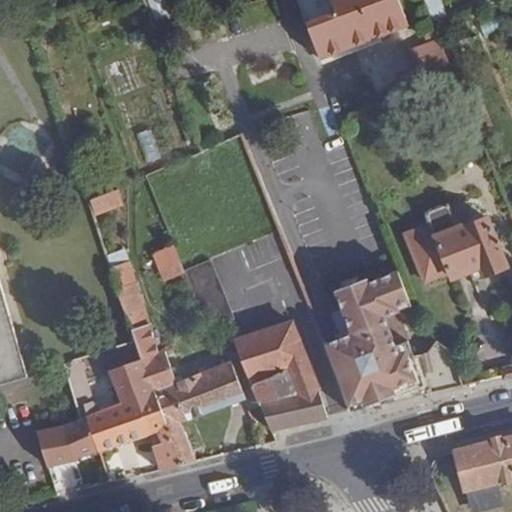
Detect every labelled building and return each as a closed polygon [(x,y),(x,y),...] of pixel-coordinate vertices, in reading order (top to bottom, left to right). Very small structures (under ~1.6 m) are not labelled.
[(331,0),(297,0),(306,22),(335,11),(331,0)] [(306,22),(320,59),(380,36),(377,28),(406,17),(399,0),(331,0),(335,11),(306,22)] [(380,36),(320,59),(323,65),(383,42),(380,36)] [(118,191),(92,201),(96,214),(123,204),(118,191)] [(455,203),(442,208),(450,227),(458,224),(460,228),(465,226),(455,203)] [(403,235),(420,276),(446,265),(450,275),(452,279),(480,268),(484,277),(508,267),(487,217),(465,226),(460,228),(458,224),(450,227),(442,208),(423,216),(427,225),(403,235)] [(161,284),(183,276),(173,246),(151,254),(161,284)] [(127,253),(108,259),(111,268),(130,262),(127,253)] [(210,261),(184,271),(207,330),(228,322),(233,319),(210,261)] [(130,262),(111,268),(134,341),(140,359),(141,360),(183,465),(197,461),(189,441),(179,422),(246,397),(232,361),(177,383),(165,351),(159,353),(130,262)] [(446,265),(420,276),(424,286),(450,275),(446,265)] [(422,396),(465,389),(453,358),(438,346),(429,358),(417,362),(409,340),(400,317),(401,316),(399,312),(413,306),(399,272),(369,283),(367,279),(337,290),(344,309),(354,334),(344,338),(333,342),(325,345),(336,373),(343,389),(349,412),(358,410),(367,409),(422,396)] [(0,384),(28,376),(0,280),(0,384)] [(334,313),(344,338),(354,334),(344,309),(334,313)] [(315,380),(292,322),(275,328),(289,368),(296,387),(315,380)] [(275,328),(236,342),(252,384),(289,368),(275,328)] [(97,414),(80,358),(65,362),(81,418),(86,415),(99,450),(150,432),(157,430),(162,443),(153,447),(160,471),(183,465),(141,360),(140,359),(111,371),(124,404),(97,414)] [(289,368),(252,384),(260,405),(298,395),(296,387),(289,368)] [(298,395),(260,405),(270,431),(327,418),(315,380),(296,387),(298,395)] [(40,439),(47,465),(78,459),(77,457),(99,450),(86,415),(81,418),(63,426),(37,429),(40,439)] [(511,436),(455,451),(465,491),(466,490),(500,482),(511,479),(511,436)] [(500,482),(466,490),(472,511),(506,502),(500,482)]
